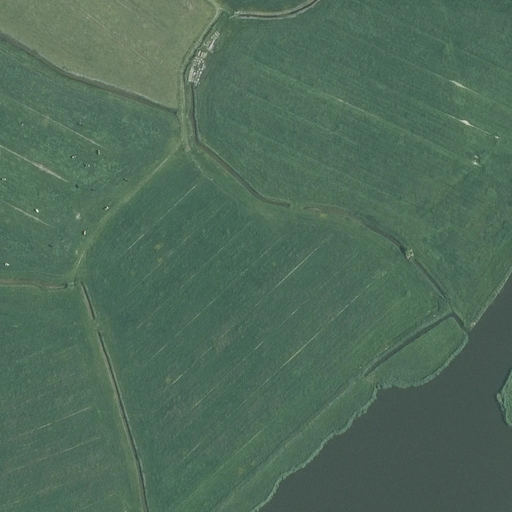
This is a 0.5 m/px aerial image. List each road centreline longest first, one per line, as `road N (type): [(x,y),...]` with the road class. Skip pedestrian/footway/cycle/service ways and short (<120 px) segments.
road 1 (track): [(71,290),(95,231),(176,148)]
road 2 (track): [(208,0),(219,9),(184,65),(185,135),(176,148)]
